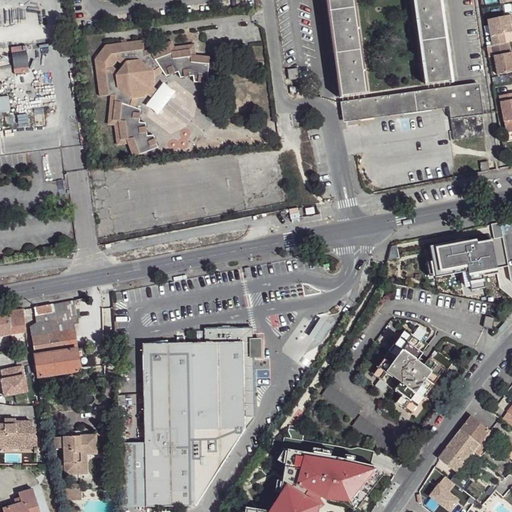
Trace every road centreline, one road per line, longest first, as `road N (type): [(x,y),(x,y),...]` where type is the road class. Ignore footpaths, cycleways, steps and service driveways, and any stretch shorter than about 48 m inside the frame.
road 1 (secondary): [(511,199),(0,296)]
road 2 (residential): [(392,511),(511,342)]
